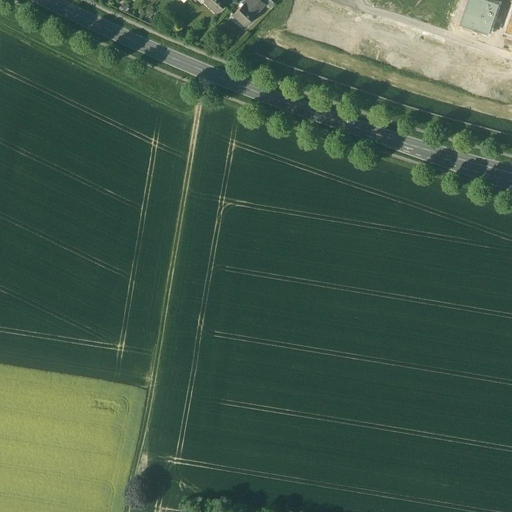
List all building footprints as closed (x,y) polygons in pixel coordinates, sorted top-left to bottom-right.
[(204,0),(217,12),(228,0),(204,0)] [(266,3),(262,0),(246,0),(245,1),(257,12),(266,3)] [(276,4),(271,0),(262,0),(266,3),(271,8),(276,4)] [(465,0),(459,21),(488,31),(497,0),(465,0)] [(245,1),(234,13),(246,25),(257,12),(245,1)]
